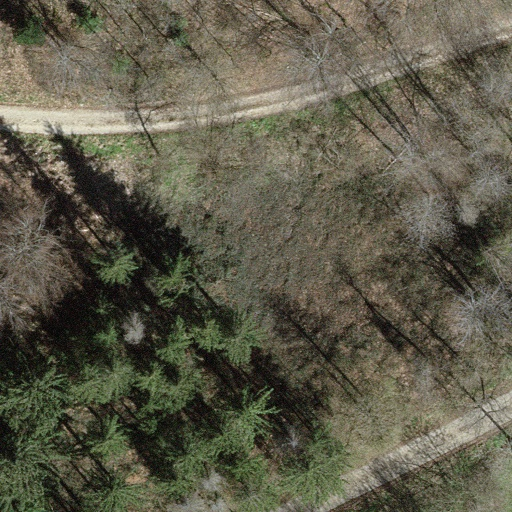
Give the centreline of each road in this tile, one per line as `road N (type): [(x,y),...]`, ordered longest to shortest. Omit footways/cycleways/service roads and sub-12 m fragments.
road 1 (track): [(0,130),(46,134),(229,119),(372,66),(511,32)]
road 2 (track): [(290,511),(511,406)]
